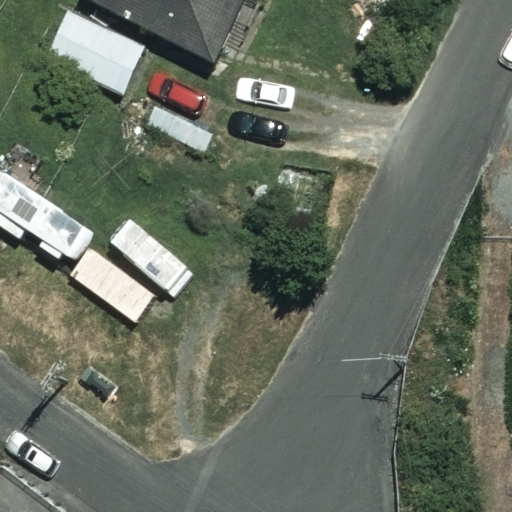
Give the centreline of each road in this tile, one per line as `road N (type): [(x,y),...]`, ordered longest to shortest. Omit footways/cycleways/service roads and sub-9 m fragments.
road 1 (residential): [(295,511),(387,253),(508,0)]
road 2 (residential): [(0,396),(156,511)]
